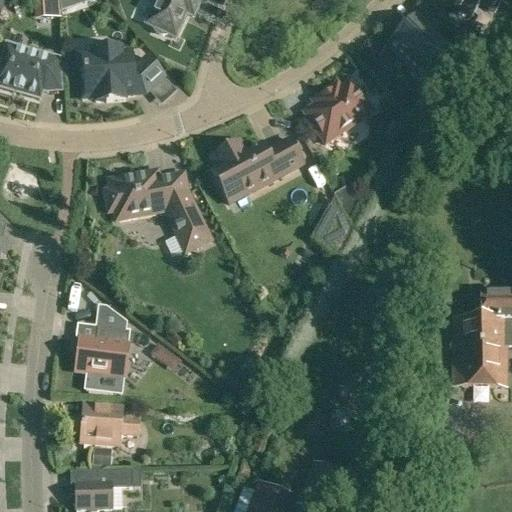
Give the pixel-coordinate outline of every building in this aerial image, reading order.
[(46,0),(47,17),(66,17),(66,0),(46,0)] [(154,0),(157,1),(146,25),(153,29),(154,31),(156,34),(159,36),(162,37),(165,37),(168,36),(175,39),(187,15),(192,18),(193,18),(194,17),(201,0),(154,0)] [(503,0),(444,0),(470,18),(481,4),(494,13),(503,0)] [(450,50),(415,17),(385,48),(419,82),(450,50)] [(12,94),(23,97),(40,102),(42,94),(62,93),(59,60),(45,56),(45,57),(6,46),(0,67),(0,89),(12,93),(12,94)] [(92,56),(79,57),(80,73),(83,73),(84,86),(81,86),(82,102),(95,101),(95,104),(106,103),(106,104),(125,103),(124,99),(135,98),(134,95),(148,94),(164,80),(146,60),(134,71),(133,71),(131,54),(121,54),(121,50),(91,52),(92,56)] [(161,95),(167,104),(181,95),(175,85),(161,95)] [(303,114),(325,146),(333,141),(334,134),(338,132),(345,133),(353,128),(354,121),(357,119),(364,120),(372,114),(353,85),(348,85),(340,90),(333,88),(325,94),(324,101),(303,114)] [(233,148),(211,160),(217,171),(212,174),(229,206),(230,206),(226,198),(244,188),(246,192),(261,184),(263,188),(302,167),(289,142),(264,155),(261,148),(239,159),(233,148)] [(158,174),(109,183),(110,193),(105,194),(109,215),(114,214),(116,223),(165,214),(185,256),(211,243),(187,194),(184,176),(159,181),(158,174)] [(353,213),(356,202),(349,200),(344,203),(342,210),(353,213)] [(0,257),(5,258),(8,244),(0,241),(0,257)] [(506,390),(506,370),(506,336),(511,335),(511,294),(480,296),(481,320),(474,321),(454,321),(454,389),(506,390)] [(102,341),(98,343),(79,341),(75,374),(124,380),(130,333),(103,330),(102,341)] [(158,357),(177,377),(188,367),(169,347),(158,357)] [(82,419),(82,420),(72,419),(71,432),(81,433),(80,446),(119,449),(120,437),(138,438),(139,423),(121,422),(122,410),(89,407),(88,419),(82,419)] [(341,511),(354,483),(316,466),(297,507),(308,511),(341,511)] [(102,511),(111,511),(111,491),(132,491),(140,490),(139,472),(132,472),(70,474),(70,488),(75,488),(76,498),(76,511),(102,511)] [(282,511),(289,495),(258,483),(246,511),(282,511)]
